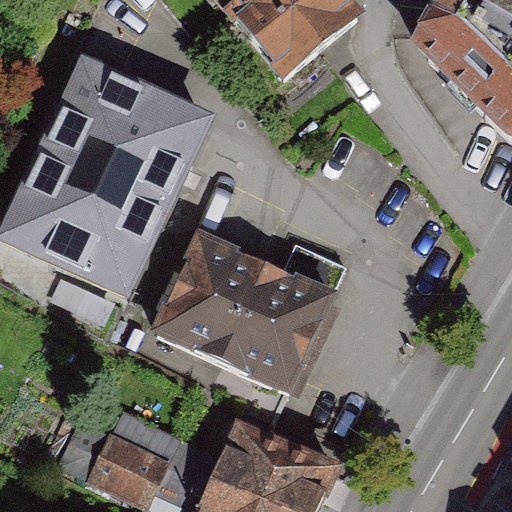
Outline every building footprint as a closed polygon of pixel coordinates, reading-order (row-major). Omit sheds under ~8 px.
[(334,0),(193,0),(275,104),(363,36),(334,0)] [(511,0),(444,0),(405,64),(511,168),(511,0)] [(213,141),(76,74),(0,230),(0,257),(127,319),(213,141)] [(338,313),(191,247),(144,348),(291,415),(338,313)] [(327,511),(340,483),(234,436),(220,465),(126,423),(115,448),(83,434),(65,474),(150,511),(327,511)]
